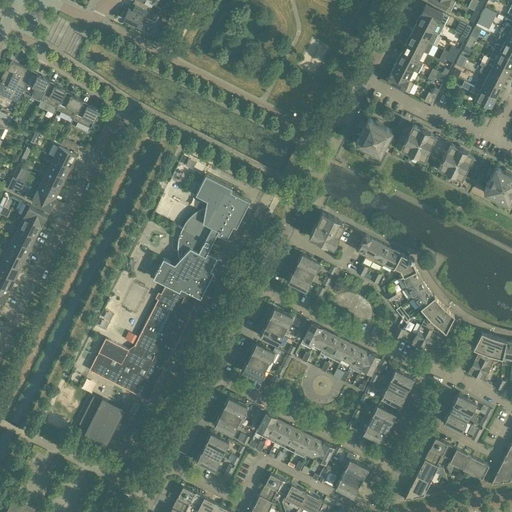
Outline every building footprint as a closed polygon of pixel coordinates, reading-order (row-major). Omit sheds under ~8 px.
[(134,0),(133,3),(148,10),(151,4),(153,0),(134,0)] [(453,0),(429,0),(450,10),(455,0),(453,0)] [(141,27),(146,17),(148,10),(133,3),(130,9),(128,8),(123,19),(132,23),(130,26),(138,30),(140,27),(141,27)] [(449,15),(425,3),(420,13),(437,22),(444,25),(449,15)] [(161,9),(151,4),(148,10),(158,15),(161,9)] [(483,9),(480,16),(486,19),(490,12),(483,9)] [(155,21),(158,15),(148,10),(146,17),(155,21)] [(473,22),(478,12),(474,10),(469,20),(473,22)] [(444,25),(437,22),(420,13),(415,23),(438,34),(439,35),(444,25)] [(480,16),(477,22),(483,25),(486,19),(480,16)] [(168,20),(162,17),(159,23),(165,26),(168,20)] [(438,34),(415,23),(410,32),(427,41),(433,44),(438,34)] [(466,36),(468,31),(471,26),(467,24),(462,34),(466,36)] [(504,40),(511,44),(511,32),(503,28),(501,27),(499,32),(501,33),(498,37),(504,40)] [(427,41),(410,32),(405,42),(422,51),(428,53),(433,44),(427,41)] [(511,56),(511,44),(504,40),(502,45),(495,43),(493,47),(511,56)] [(417,60),(422,51),(405,42),(400,52),(417,60)] [(456,56),(459,50),(459,49),(451,45),(448,52),(452,54),(456,56)] [(462,51),(469,54),(472,48),(465,45),(462,51)] [(510,68),(511,64),(511,56),(493,47),(492,51),(497,55),(495,60),(510,68)] [(417,60),(400,52),(396,61),(413,70),(418,73),(423,63),(417,60)] [(456,56),(452,54),(448,52),(445,58),(452,62),(456,56)] [(463,66),(467,58),(460,54),(456,62),(463,66)] [(510,68),(495,60),(489,57),(485,64),(484,63),(482,65),(484,66),(505,77),(510,68)] [(11,60),(1,82),(0,83),(0,93),(18,102),(24,89),(23,89),(31,72),(32,72),(32,71),(11,60)] [(408,79),(413,70),(396,61),(391,71),(408,79)] [(501,87),(505,77),(484,66),(482,70),(487,74),(485,79),(501,87)] [(458,77),(461,71),(455,68),(452,74),(458,77)] [(414,83),(408,79),(391,71),(386,81),(409,93),(414,83)] [(446,75),(442,73),(438,71),(435,77),(443,81),(446,75)] [(41,97),(48,82),(50,79),(41,75),(41,77),(32,72),(31,72),(23,89),(24,89),(40,97),(41,97)] [(483,84),(476,82),(474,86),(496,97),(501,87),(485,79),(483,84)] [(496,97),(474,86),(470,83),(464,80),(461,86),(477,94),(475,99),(480,102),(481,104),(483,103),(490,107),(496,97)] [(41,97),(40,97),(40,98),(57,107),(64,92),(66,89),(58,85),(57,87),(48,82),(41,97)] [(436,94),(432,92),(429,91),(424,100),(431,104),(436,94)] [(74,117),(81,102),(83,99),(74,95),(73,97),(64,92),(57,107),(56,109),(73,117),(74,117)] [(74,117),(73,117),(73,119),(90,127),(99,109),(91,105),(90,107),(81,102),(74,117)] [(0,133),(3,127),(7,128),(8,125),(10,123),(10,122),(0,117),(0,133)] [(386,153),(395,135),(390,132),(391,129),(367,117),(366,120),(360,117),(351,135),(357,138),(355,141),(379,153),(381,150),(386,153)] [(471,157),(473,154),(412,123),(411,126),(405,124),(397,140),(402,143),(401,146),(424,158),(425,155),(440,162),(438,165),(461,177),(463,174),(468,177),(477,160),(471,157)] [(38,132),(36,131),(32,129),(27,139),(34,142),(38,132)] [(77,151),(80,146),(63,137),(61,143),(77,151)] [(59,145),(53,156),(70,165),(76,153),(59,145)] [(48,167),(65,175),(70,165),(53,156),(48,167)] [(13,176),(16,178),(19,179),(24,168),(18,165),(12,176),(13,176)] [(511,173),(495,165),(494,169),(488,166),(479,184),(485,186),(483,190),(507,202),(509,199),(511,200),(511,173)] [(48,167),(43,178),(59,186),(65,175),(48,167)] [(179,290),(181,287),(192,293),(200,297),(213,270),(210,269),(217,256),(207,251),(217,232),(226,237),(233,225),(236,226),(249,200),(230,190),(232,187),(205,173),(195,193),(206,199),(205,206),(204,206),(199,209),(194,212),(192,213),(186,220),(182,227),(179,234),(177,242),(177,245),(177,251),(179,257),(179,258),(174,262),(163,257),(153,277),(165,283),(179,290)] [(13,176),(7,188),(13,191),(15,187),(20,190),(24,182),(19,179),(16,178),(13,176)] [(37,188),(54,197),(59,186),(43,178),(37,188)] [(49,208),(54,197),(37,188),(32,199),(49,208)] [(29,205),(24,216),(41,224),(46,213),(29,205)] [(315,222),(309,234),(315,237),(314,239),(326,244),(327,243),(333,246),(339,235),(338,234),(344,223),(339,220),(339,219),(327,213),(327,214),(322,211),(316,223),(315,222)] [(18,227),(35,235),(41,224),(24,216),(18,227)] [(30,246),(35,235),(18,227),(13,237),(30,246)] [(357,250),(365,254),(373,238),(371,237),(371,236),(365,233),(361,239),(362,240),(357,250)] [(8,248),(25,256),(30,246),(13,237),(8,248)] [(373,238),(365,254),(364,256),(373,261),(382,243),(373,238)] [(382,266),(383,263),(391,247),(382,243),(373,261),(382,266)] [(393,268),(394,265),(401,252),(391,247),(383,263),(393,268)] [(8,248),(2,259),(19,267),(25,256),(8,248)] [(314,270),(315,271),(320,262),(301,252),(297,261),(297,262),(298,262),(314,270)] [(403,274),(416,268),(411,257),(401,252),(394,265),(400,268),(403,274)] [(0,263),(0,271),(14,278),(19,267),(2,259),(0,263)] [(292,272),(309,280),(314,270),(298,262),(297,262),(293,271),(292,272)] [(361,263),(356,272),(363,275),(368,267),(361,263)] [(400,275),(406,287),(421,277),(416,268),(403,274),(400,275)] [(0,284),(8,289),(14,278),(0,271),(0,284)] [(292,272),(293,271),(292,271),(287,280),(306,290),(310,280),(309,280),(292,272)] [(412,297),(427,287),(421,277),(406,287),(412,297)] [(191,315),(183,311),(192,293),(181,287),(179,290),(165,283),(161,293),(158,291),(155,297),(158,299),(131,351),(128,349),(129,349),(126,347),(108,338),(105,337),(98,351),(99,352),(98,355),(96,355),(89,369),(130,389),(130,390),(148,399),(155,385),(154,385),(156,381),(157,381),(165,367),(162,366),(166,359),(168,361),(191,315)] [(8,289),(0,284),(0,298),(3,300),(8,289)] [(325,288),(319,286),(314,297),(319,299),(325,288)] [(433,295),(427,287),(412,297),(420,306),(420,307),(433,295)] [(398,296),(396,292),(387,297),(389,301),(398,296)] [(434,294),(433,295),(420,307),(426,313),(411,343),(427,351),(439,326),(446,331),(454,314),(448,309),(441,303),(434,294)] [(287,325),(288,325),(292,316),(274,306),(269,316),(270,316),(287,324),(287,325)] [(282,334),(287,325),(287,324),(270,316),(265,326),(282,335),(282,334)] [(304,316),(298,326),(304,329),(309,319),(304,316)] [(313,343),(321,327),(322,326),(311,321),(303,338),(313,343)] [(265,326),(264,325),(259,334),(278,344),(283,335),(282,334),(282,335),(265,326)] [(397,326),(393,335),(400,338),(404,329),(397,326)] [(313,343),(322,348),(331,331),(321,327),(313,343)] [(496,355),(502,357),(506,339),(496,336),(487,333),(479,329),(471,344),(480,348),(468,372),(483,380),(496,355)] [(330,357),(332,353),(340,336),(331,331),(322,348),(320,352),(330,357)] [(340,336),(332,353),(330,357),(339,362),(342,357),(350,341),(340,336)] [(511,358),(511,340),(506,339),(502,357),(511,358)] [(342,357),(351,362),(359,346),(350,341),(342,357)] [(269,360),(270,360),(274,351),(256,342),(251,351),(252,351),(269,360)] [(358,371),(360,367),(369,351),(359,346),(351,362),(349,367),(358,371)] [(360,367),(371,373),(379,356),(369,350),(369,351),(360,367)] [(264,370),(269,360),(252,351),(247,361),(264,370)] [(386,361),(381,358),(376,369),(381,372),(386,361)] [(247,361),(246,361),(241,370),(260,379),(265,370),(264,370),(247,361)] [(395,368),(390,377),(391,378),(391,377),(408,386),(409,387),(413,378),(395,368)] [(370,379),(374,382),(378,375),(374,372),(370,379)] [(274,375),(268,386),(273,389),(279,378),(274,375)] [(403,396),(408,386),(391,377),(391,378),(386,387),(403,396)] [(498,377),(494,386),(501,389),(505,381),(498,377)] [(386,387),(385,387),(380,396),(399,405),(404,396),(403,396),(386,387)] [(453,402),(470,411),(471,412),(476,403),(457,393),(452,402),(453,403),(453,402)] [(86,427),(82,435),(105,447),(111,435),(126,442),(139,418),(124,410),(125,408),(102,397),(101,399),(93,395),(79,423),(86,427)] [(241,414),(242,415),(247,406),(228,396),(223,405),(224,406),(224,405),(241,414)] [(122,400),(119,405),(127,409),(129,403),(122,400)] [(453,402),(453,403),(448,412),(448,413),(465,421),(470,411),(453,402)] [(373,413),(390,421),(390,422),(391,422),(395,413),(377,403),(372,413),(373,413)] [(242,415),(241,414),(224,405),(224,406),(219,415),(236,424),(237,424),(241,426),(246,416),(242,415)] [(264,408),(258,405),(251,419),(253,420),(257,422),(264,408)] [(257,428),(255,432),(265,437),(265,436),(276,416),(266,410),(257,428)] [(465,421),(448,413),(448,412),(447,412),(443,421),(461,431),(466,421),(465,421)] [(385,431),(390,422),(390,421),(373,413),(368,423),(385,431)] [(67,426),(68,416),(50,414),(49,424),(67,426)] [(236,424),(219,415),(218,415),(214,424),(232,433),(237,424),(236,424)] [(276,416),(265,436),(265,437),(274,441),(285,421),(276,416)] [(295,426),(285,421),(274,441),(284,446),(295,426)] [(353,422),(351,428),(356,431),(359,425),(353,422)] [(368,423),(367,422),(362,431),(381,441),(386,432),(385,431),(368,423)] [(304,431),(295,426),(284,446),(294,451),(304,431)] [(476,441),(482,430),(476,427),(471,438),(476,441)] [(205,440),(224,450),(229,441),(210,431),(205,440)] [(305,452),(314,436),(304,431),(294,451),(303,456),(305,452)] [(315,457),(324,440),(323,440),(314,436),(305,452),(315,457)] [(437,464),(442,454),(451,458),(456,447),(435,437),(424,458),(436,464),(437,464)] [(224,450),(205,440),(205,441),(206,441),(201,451),(200,450),(219,460),(218,459),(223,450),(224,450)] [(324,440),(315,457),(325,462),(334,445),(324,440)] [(511,443),(510,443),(502,459),(511,463),(511,443)] [(451,458),(449,461),(465,469),(472,456),(456,447),(451,458)] [(214,469),(219,460),(200,450),(196,459),(214,469)] [(344,467),(345,467),(362,476),(363,476),(368,467),(346,456),(342,465),(344,467)] [(465,469),(482,478),(489,464),(472,456),(465,469)] [(430,481),(438,465),(437,464),(436,464),(424,458),(416,474),(430,481)] [(511,463),(502,459),(491,482),(509,480),(511,474),(511,463)] [(330,472),(333,467),(327,464),(324,469),(330,472)] [(228,465),(223,476),(228,479),(233,467),(228,465)] [(357,485),(362,476),(345,467),(340,477),(357,486),(357,485)] [(272,500),(277,489),(286,494),(291,483),(270,472),(259,494),(272,500)] [(416,474),(404,498),(423,494),(430,481),(416,474)] [(340,477),(339,476),(335,486),(353,495),(358,486),(357,485),(357,486),(340,477)] [(291,483),(286,494),(284,497),(300,505),(307,491),(291,483)] [(182,511),(184,511),(190,502),(198,507),(195,511),(199,511),(200,511),(216,511),(220,504),(183,485),(172,507),(182,511)] [(307,491),(300,505),(313,511),(317,511),(318,510),(321,511),(325,511),(329,505),(323,502),(324,500),(307,491)] [(259,494),(251,510),(255,511),(267,511),(273,500),(272,500),(259,494)] [(43,511),(13,497),(5,511),(43,511)]
